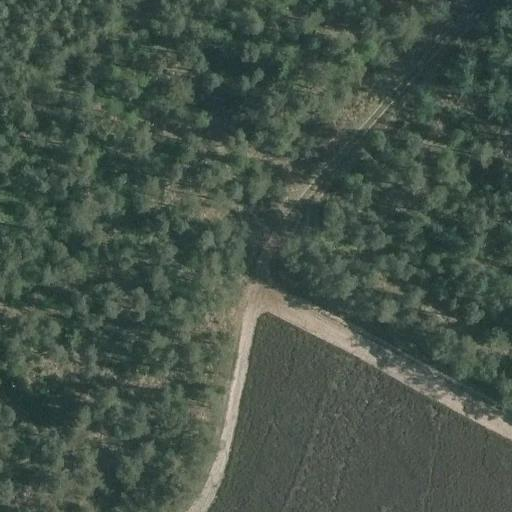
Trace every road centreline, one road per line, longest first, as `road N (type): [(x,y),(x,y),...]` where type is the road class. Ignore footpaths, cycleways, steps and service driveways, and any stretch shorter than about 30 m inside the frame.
road 1 (track): [(253,295),(281,224),(481,0)]
road 2 (track): [(511,430),(253,295)]
road 3 (track): [(199,511),(221,465),(253,295)]
